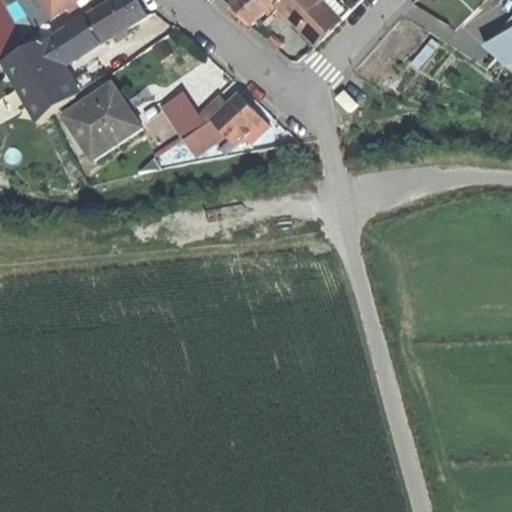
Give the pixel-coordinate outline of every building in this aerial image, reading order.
[(20,0),(39,29),(56,18),(44,0),(20,0)] [(44,0),(56,18),(83,0),(44,0)] [(137,0),(119,0),(87,20),(102,46),(149,17),(140,4),(137,0)] [(244,20),(252,28),(279,3),(276,0),(244,0),(235,9),(244,20)] [(317,0),(276,0),(279,3),(320,47),(342,26),(317,0)] [(511,19),(492,43),(511,59),(511,19)] [(61,64),(102,46),(87,20),(49,43),(61,64)] [(72,85),(61,64),(49,43),(48,41),(9,65),(42,125),(80,99),(79,97),(72,85)] [(102,65),(90,73),(97,83),(108,75),(102,65)] [(90,73),(72,85),(79,97),(97,83),(90,73)] [(69,118),(98,161),(146,128),(131,106),(116,85),(69,118)] [(342,91),(353,103),(360,96),(349,85),(342,91)] [(228,134),(239,148),(247,141),(252,147),(270,131),(254,112),(242,98),(229,109),(216,120),(228,134)] [(201,156),(228,134),(216,120),(229,109),(222,100),(204,116),(210,123),(194,136),(202,144),(195,149),(201,156)]
